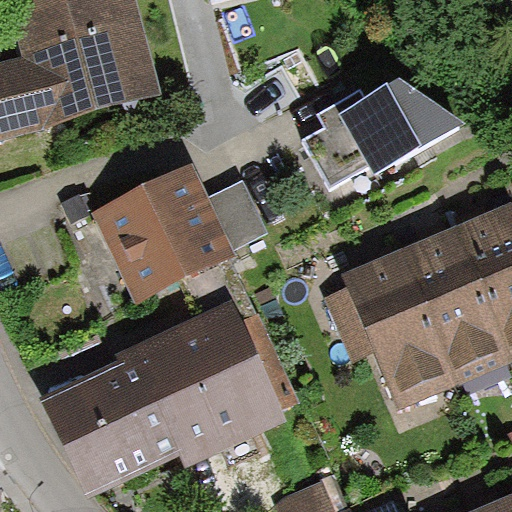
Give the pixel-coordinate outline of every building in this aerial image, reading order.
[(0,141),(160,97),(132,0),(28,0),(12,5),(28,63),(0,71),(0,141)] [(307,144),(334,191),(368,170),(376,184),(465,130),(399,89),(369,106),(363,96),(319,120),(326,134),(307,144)] [(192,178),(94,223),(134,309),(233,263),(230,256),(263,240),(240,191),(205,207),(192,178)] [(476,231),(459,238),(511,361),(511,218),(511,216),(476,231)] [(402,262),(458,393),(511,368),(511,361),(459,238),(437,247),(402,262)] [(458,393),(402,262),(384,269),(343,286),(347,296),(329,303),(355,364),(374,356),(401,417),(458,393)] [(242,334),(237,324),(103,387),(46,414),(90,507),(181,465),(188,480),(286,434),(277,413),(293,406),(256,327),(242,334)] [(336,511),(326,488),(273,510),(273,511),(336,511)] [(511,511),(511,500),(483,511),(511,511)]
